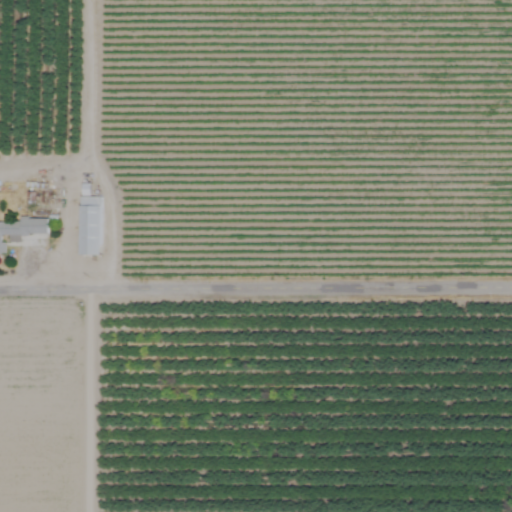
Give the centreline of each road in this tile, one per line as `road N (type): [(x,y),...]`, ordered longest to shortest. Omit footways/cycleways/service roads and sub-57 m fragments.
road 1 (residential): [(0,281),(511,277)]
road 2 (residential): [(83,281),(79,511)]
